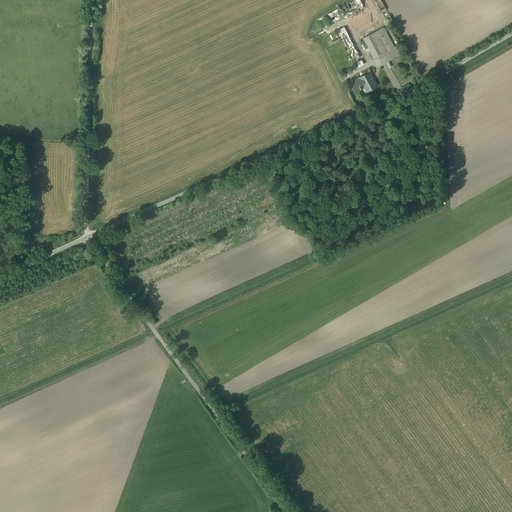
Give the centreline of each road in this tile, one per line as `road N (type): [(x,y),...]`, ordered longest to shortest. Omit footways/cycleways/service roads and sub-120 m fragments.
road 1 (unclassified): [(86,238),(511,33)]
road 2 (unclassified): [(86,238),(289,511)]
road 3 (track): [(91,0),(86,238)]
